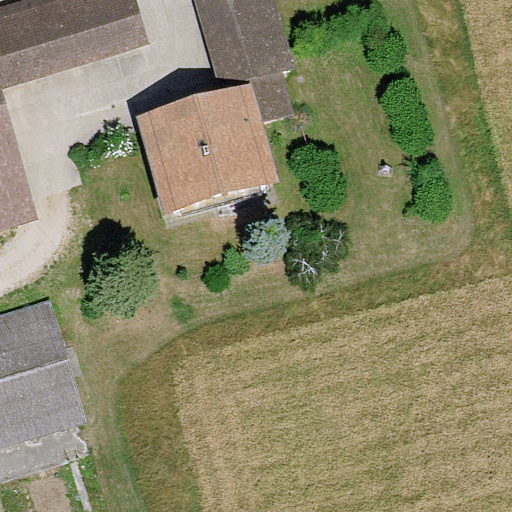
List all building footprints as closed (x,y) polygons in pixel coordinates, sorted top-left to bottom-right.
[(146,51),(129,0),(17,0),(2,5),(29,88),(146,51)] [(270,0),(183,0),(203,70),(283,48),(270,0)] [(264,189),(241,87),(123,113),(146,215),(264,189)] [(0,235),(28,227),(0,130),(0,235)] [(0,444),(79,424),(43,302),(0,315),(0,444)]
